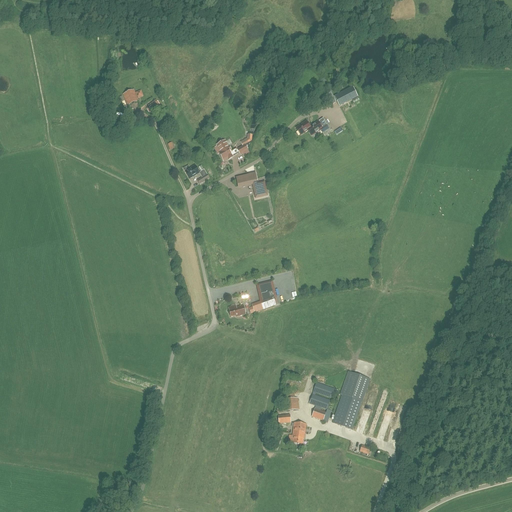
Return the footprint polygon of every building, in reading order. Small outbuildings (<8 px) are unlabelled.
[(358,97),(353,87),(334,97),(339,106),(358,97)] [(138,101),(133,90),(123,94),(128,105),(138,101)] [(336,102),(330,91),(322,95),(327,106),(336,102)] [(318,109),(325,106),(321,98),(315,101),(318,109)] [(153,113),(161,107),(156,101),(146,108),(149,114),(152,112),(153,113)] [(309,127),(306,121),(296,128),(300,135),(308,130),(311,136),(321,130),(323,132),(328,129),(324,121),(323,118),(318,121),(319,122),(318,123),(318,122),(315,124),(314,123),(313,123),(314,124),(309,127)] [(247,138),(240,142),(242,146),(252,141),(252,134),(247,134),(247,138)] [(228,147),(225,141),(217,145),(215,146),(216,147),(214,148),(218,155),(220,154),(223,160),(227,157),(228,160),(233,158),(232,156),(236,154),(234,151),(232,152),(229,146),(228,147)] [(240,154),(248,150),(245,145),(237,149),(240,154)] [(189,178),(199,173),(195,166),(185,171),(189,178)] [(202,178),(207,175),(204,170),(199,173),(202,178)] [(253,184),(256,198),(267,196),(264,181),(258,182),(256,173),(237,177),(239,187),(253,184)] [(207,175),(202,178),(197,180),(199,184),(209,178),(207,175)] [(252,306),(254,312),(275,305),(277,304),(275,299),(273,300),(272,298),(275,298),(271,283),(258,287),(262,302),(252,306)] [(229,311),(231,317),(239,315),(239,317),(245,315),(243,307),(232,309),(231,308),(229,308),(229,311)] [(309,404),(316,406),(312,417),(323,421),(326,412),(321,410),(321,408),(327,410),(330,401),(315,395),(315,393),(331,398),(334,389),(316,383),(309,404)] [(333,423),(352,430),(365,392),(346,385),(333,423)] [(294,393),(284,394),(285,399),(286,411),(299,410),(298,398),(294,398),(294,393)] [(290,415),(278,416),(279,424),(291,423),(290,415)] [(293,432),(305,434),(306,424),(295,423),(293,432)] [(293,436),(289,436),(288,442),(292,443),(302,445),(303,439),(304,439),(305,434),(293,432),(293,436)] [(272,450),(275,451),(281,434),(278,433),(272,450)] [(362,446),(360,452),(369,455),(370,449),(362,446)]
